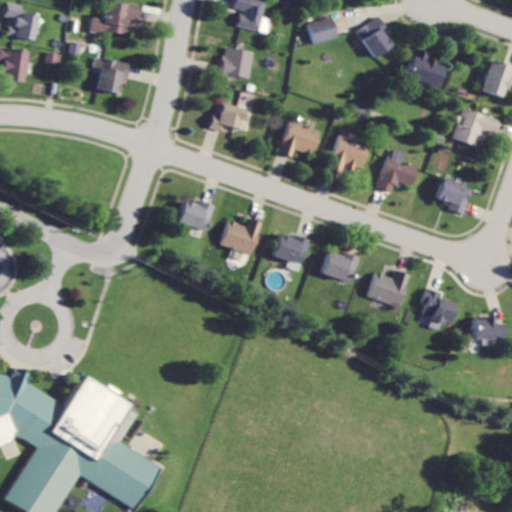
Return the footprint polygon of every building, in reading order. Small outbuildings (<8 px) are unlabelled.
[(93,17),(91,29),(127,35),(130,19),(138,21),(141,5),(109,0),(108,0),(105,19),(93,17)] [(270,18),(264,17),(265,0),(235,0),(235,8),(241,9),(238,28),(268,31),(270,18)] [(22,4),(10,2),(3,34),(33,39),(38,14),(21,11),(22,4)] [(307,23),(314,44),(338,36),(332,16),(307,23)] [(373,58),(394,46),(378,17),(357,30),(373,58)] [(28,51),(0,45),(0,61),(4,62),(1,78),(22,82),(28,51)] [(253,50),(225,48),(222,75),(251,77),(253,50)] [(61,53),(47,52),(46,62),(60,63),(61,53)] [(423,92),(426,83),(437,87),(445,62),(414,52),(406,75),(415,79),(412,88),(423,92)] [(129,64),(104,58),(96,88),(122,94),(129,64)] [(511,65),(489,60),(482,91),(504,96),(507,82),(511,82),(511,65)] [(223,130),(224,124),(243,127),(246,107),(215,102),(211,128),(223,130)] [(452,139),(479,146),(484,130),(495,133),(499,119),(461,108),(452,139)] [(293,156),(295,149),(313,154),(321,130),(289,121),(280,152),(293,156)] [(329,170),(342,174),(345,165),(362,171),(370,145),(339,136),(329,170)] [(379,187),(393,192),(396,180),(412,185),(418,167),(402,162),(405,152),(391,148),(379,187)] [(472,187),(444,178),(436,202),(464,212),(472,187)] [(215,205),(200,200),(198,204),(185,200),(178,222),(207,231),(215,205)] [(246,225),(229,220),(221,245),(252,254),(262,222),(249,218),(246,225)] [(302,264),(310,240),(302,237),(301,241),(280,235),(274,255),(302,264)] [(352,282),(360,257),(345,252),(344,256),(329,252),(323,273),(352,282)] [(409,274),(395,270),(393,277),(375,272),(368,298),(400,306),(409,274)] [(449,322),(456,303),(439,298),(440,293),(427,288),(422,304),(425,304),(422,313),(431,317),(427,326),(437,330),(440,319),(449,322)] [(504,339),(505,323),(491,323),(491,318),(473,318),(472,338),(504,339)] [(0,373),(0,445),(9,442),(12,435),(35,448),(2,498),(23,511),(24,511),(53,511),(77,475),(129,508),(156,467),(118,442),(136,413),(128,407),(129,406),(85,377),(65,406),(27,381),(29,374),(13,367),(9,375),(0,373)]
